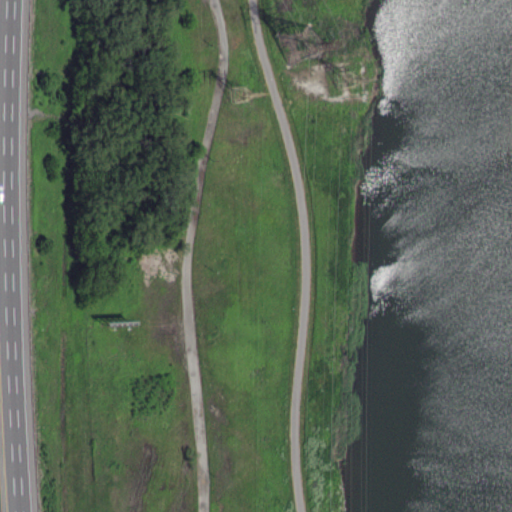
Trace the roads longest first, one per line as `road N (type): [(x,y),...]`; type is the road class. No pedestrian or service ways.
road 1 (residential): [(203,511),(188,262),(224,62),(216,0)]
road 2 (motorway): [(21,511),(10,260),(11,0)]
